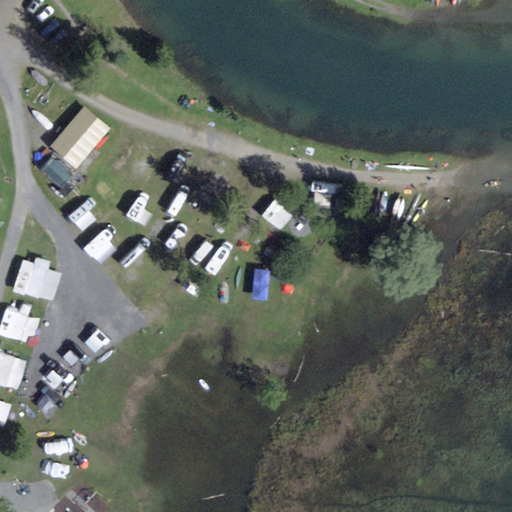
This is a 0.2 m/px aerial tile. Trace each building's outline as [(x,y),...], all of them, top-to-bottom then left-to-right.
[(141,146),(135,168),(156,173),(161,150),(141,146)] [(77,156),(74,158),(65,147),(39,167),(63,197),(92,175),(77,156)] [(42,298),(52,264),(26,257),(16,290),(42,298)] [(174,270),(167,290),(189,298),(196,278),(174,270)] [(148,294),(141,314),(162,321),(169,301),(148,294)] [(42,317),(10,308),(2,334),(34,343),(42,317)] [(0,383),(20,389),(29,359),(0,350),(0,383)] [(0,421),(7,423),(14,402),(0,396),(0,421)] [(81,479),(52,511),(53,511),(109,511),(113,507),(81,479)]
